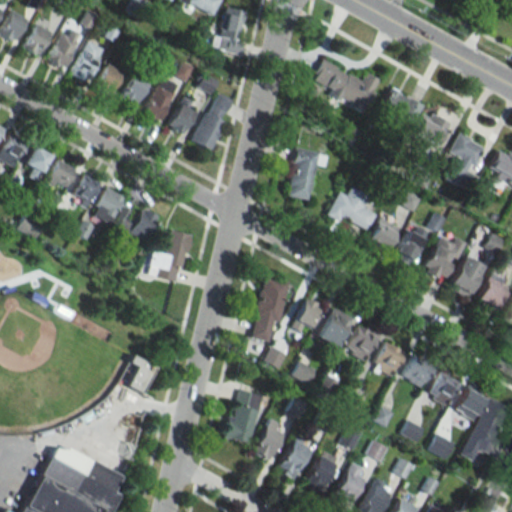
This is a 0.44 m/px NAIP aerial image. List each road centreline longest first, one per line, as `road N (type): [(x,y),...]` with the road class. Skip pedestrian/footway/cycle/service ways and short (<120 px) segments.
road 1 (residential): [(511,370),(0,86)]
road 2 (tertiary): [(159,511),(278,0)]
road 3 (secondary): [(511,89),(351,0)]
